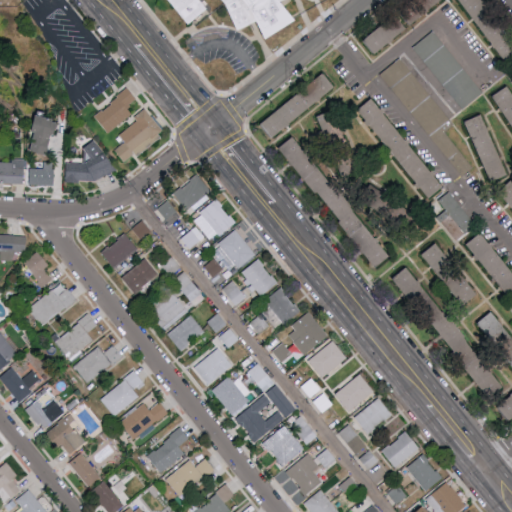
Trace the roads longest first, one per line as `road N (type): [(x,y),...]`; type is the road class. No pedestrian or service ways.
road 1 (residential): [(0,213),(66,217),(132,197),(372,0)]
road 2 (residential): [(279,511),(42,215)]
road 3 (secondary): [(431,402),(271,206)]
road 4 (secondary): [(211,131),(203,107),(118,0)]
road 5 (residential): [(75,511),(0,418)]
